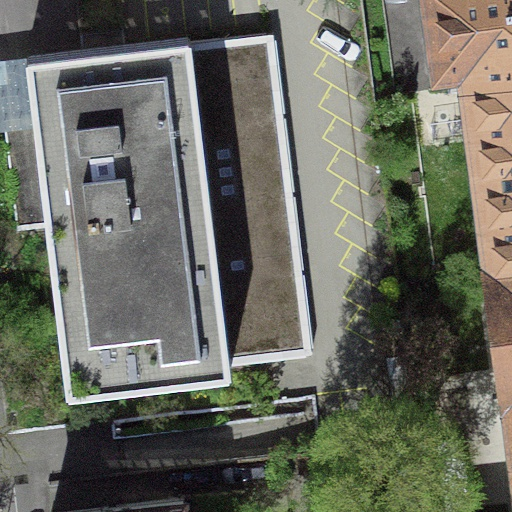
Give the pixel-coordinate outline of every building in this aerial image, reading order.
[(511,0),(434,0),(443,65),(468,62),(471,84),(511,78),(511,0)] [(47,225),(67,390),(230,370),(229,363),(311,353),(272,32),(190,42),(189,35),(26,54),(34,117),(4,120),(10,174),(17,229),(47,225)] [(511,78),(471,84),(496,270),(511,268),(511,78)] [(511,389),(511,268),(496,270),(511,389)] [(185,511),(184,497),(59,511),(185,511)]
